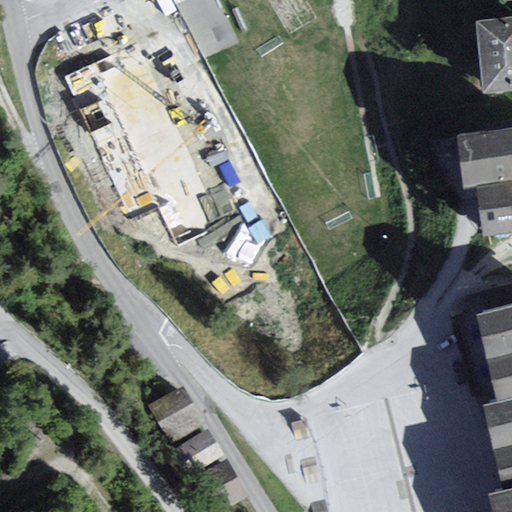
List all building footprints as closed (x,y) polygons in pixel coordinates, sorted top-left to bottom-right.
[(511,19),(488,21),(493,93),(511,91),(511,19)] [(511,130),(472,136),(479,184),(511,179),(511,130)] [(511,183),(489,186),(495,237),(511,234),(511,183)] [(511,312),(490,318),(499,356),(511,353),(511,312)] [(511,353),(499,356),(509,402),(511,401),(511,353)] [(164,409),(192,449),(215,434),(188,394),(164,409)] [(511,402),(496,406),(505,448),(511,447),(511,402)] [(192,449),(210,483),(233,469),(236,467),(215,434),(192,449)] [(228,511),(236,511),(254,500),(233,469),(210,483),(228,511)] [(511,511),(511,489),(500,492),(504,511),(511,511)]
